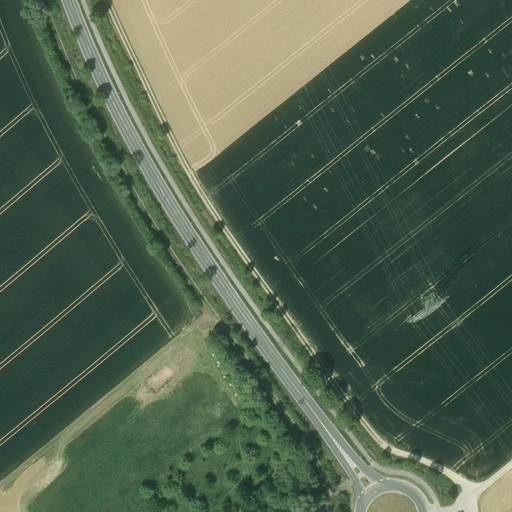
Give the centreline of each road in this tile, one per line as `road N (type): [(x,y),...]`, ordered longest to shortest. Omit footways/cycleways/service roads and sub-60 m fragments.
road 1 (track): [(472,511),(456,477),(378,439),(239,248),(182,154),(108,0)]
road 2 (track): [(47,0),(129,183),(291,420),(331,495)]
road 3 (secondary): [(330,432),(175,211),(128,131),(69,0)]
